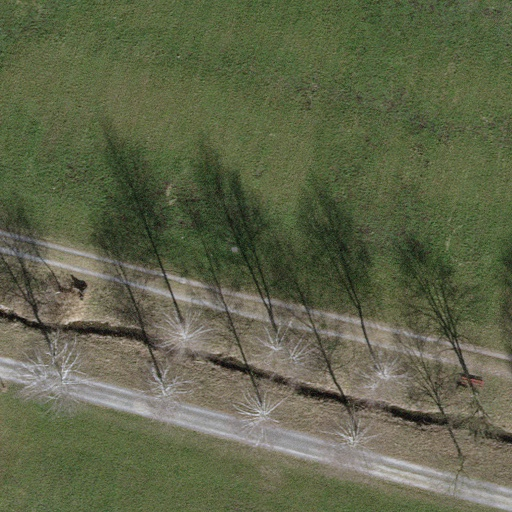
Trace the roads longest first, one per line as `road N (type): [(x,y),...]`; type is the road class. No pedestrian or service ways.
road 1 (track): [(511,500),(0,370)]
road 2 (track): [(0,241),(511,370)]
